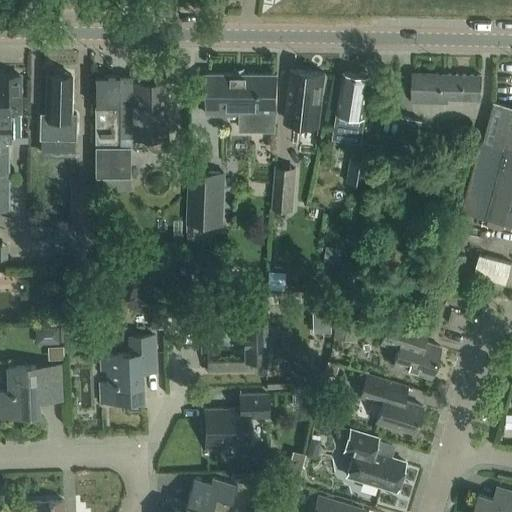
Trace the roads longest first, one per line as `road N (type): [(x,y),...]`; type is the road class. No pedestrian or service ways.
road 1 (tertiary): [(511,41),(0,32)]
road 2 (residential): [(133,511),(136,454),(0,460)]
road 3 (residential): [(451,449),(484,340),(492,325),(511,318)]
